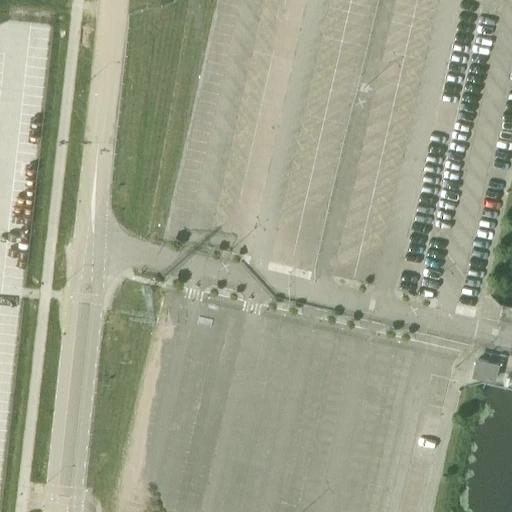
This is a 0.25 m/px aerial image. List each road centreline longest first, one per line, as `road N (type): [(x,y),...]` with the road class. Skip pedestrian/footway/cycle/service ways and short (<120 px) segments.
road 1 (tertiary): [(87,251),(73,297),(50,511)]
road 2 (tertiary): [(72,511),(95,298),(87,251)]
road 3 (tertiary): [(87,251),(114,0)]
